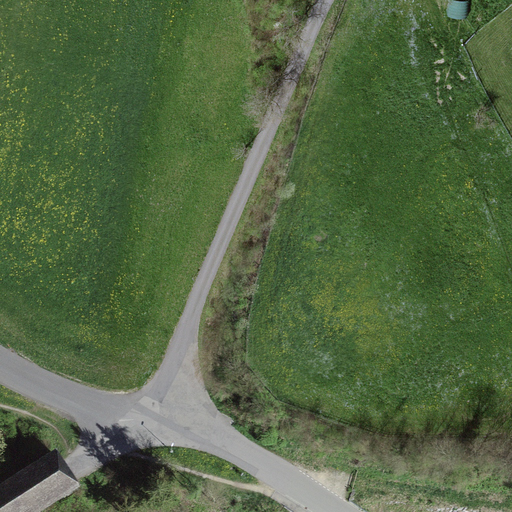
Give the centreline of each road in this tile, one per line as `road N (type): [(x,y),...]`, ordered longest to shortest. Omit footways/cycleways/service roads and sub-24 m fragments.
road 1 (residential): [(142,425),(182,423),(335,511)]
road 2 (residential): [(142,425),(0,363)]
